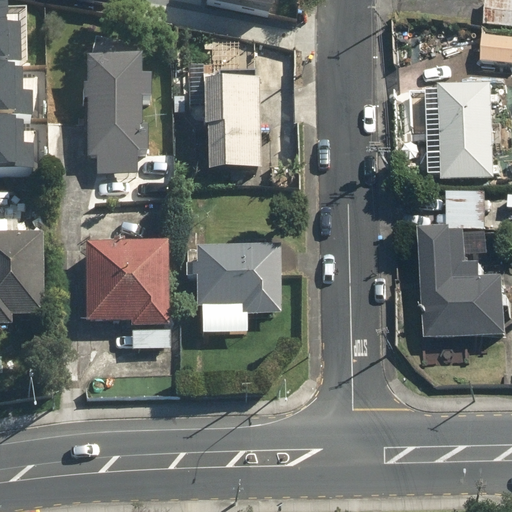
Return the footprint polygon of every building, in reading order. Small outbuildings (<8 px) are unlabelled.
[(215,0),(273,9),(274,0),(215,0)] [(491,0),(491,2),(484,2),(483,29),(511,30),(511,2),(511,3),(511,0),(491,0)] [(0,55),(20,55),(19,21),(6,21),(5,1),(0,1),(0,55)] [(511,47),(479,45),(477,68),(511,70),(511,47)] [(146,135),(140,135),(140,107),(146,107),(146,83),(140,83),(141,61),(81,60),(80,109),(87,109),(86,179),(139,179),(139,157),(146,157),(146,135)] [(0,61),(0,111),(32,111),(32,90),(21,87),(21,61),(0,61)] [(211,92),(211,85),(196,85),(200,185),(254,183),(250,86),(218,87),(218,92),(211,92)] [(493,187),(491,93),(439,94),(441,188),(493,187)] [(0,165),(32,166),(32,144),(22,144),(22,114),(0,113),(0,165)] [(484,198),(446,197),(446,233),(484,234),(484,198)] [(0,332),(5,332),(5,323),(36,323),(37,245),(10,245),(10,233),(0,232),(0,332)] [(466,243),(453,243),(416,243),(416,324),(439,324),(439,344),(504,344),(504,287),(482,287),(482,275),(466,275),(466,243)] [(77,327),(126,328),(126,334),(163,334),(164,289),(160,289),(161,254),(78,252),(77,327)] [(183,312),(235,314),(235,321),(275,322),(277,272),(272,271),(272,260),(185,256),(183,312)]
